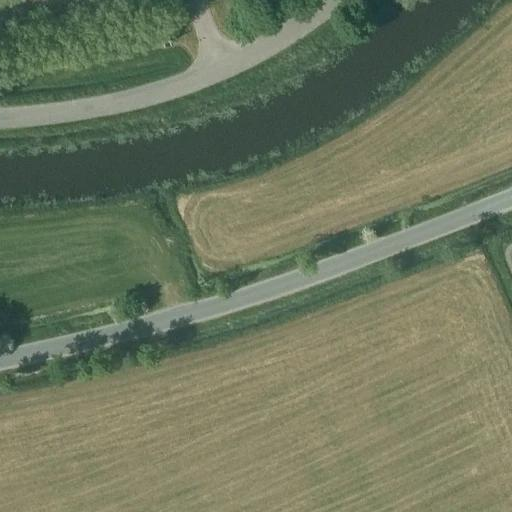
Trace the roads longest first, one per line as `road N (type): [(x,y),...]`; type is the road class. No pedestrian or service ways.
road 1 (unclassified): [(0,361),(259,295),(511,197)]
road 2 (tertiary): [(0,118),(169,89),(294,30),(331,0)]
